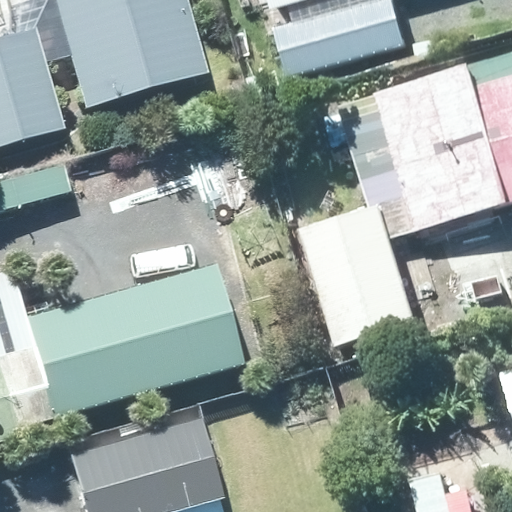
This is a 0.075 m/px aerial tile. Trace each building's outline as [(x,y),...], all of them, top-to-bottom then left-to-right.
[(174,0),(37,0),(74,119),(199,81),(174,0)] [(256,0),(262,21),(336,0),(256,0)] [(384,3),(267,39),(281,85),(398,49),(384,3)] [(0,42),(0,147),(52,134),(27,36),(0,42)] [(511,83),(474,94),(468,75),(374,101),(338,111),(357,177),(397,164),(407,201),(377,209),(379,215),(302,238),(311,269),(334,351),(413,329),(388,242),(418,234),(432,284),(509,262),(494,213),(511,207),(511,83)] [(67,168),(0,187),(0,218),(75,197),(67,168)] [(187,385),(238,371),(210,272),(63,312),(22,324),(50,424),(187,385)] [(511,376),(503,379),(511,408),(511,376)] [(0,446),(13,443),(0,398),(0,446)] [(185,511),(219,503),(196,425),(75,459),(67,461),(81,511),(185,511)]
